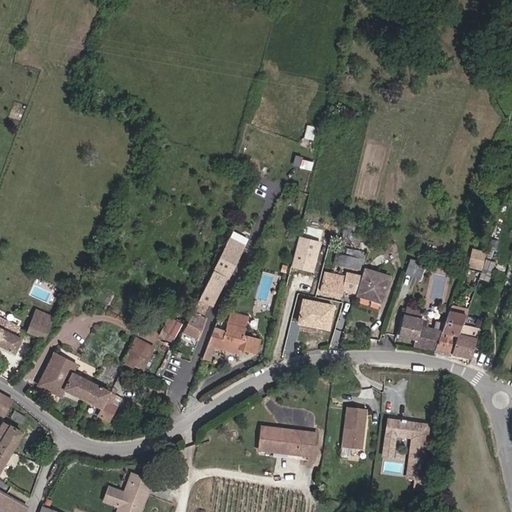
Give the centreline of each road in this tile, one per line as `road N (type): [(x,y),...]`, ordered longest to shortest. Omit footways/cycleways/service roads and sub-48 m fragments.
road 1 (unclassified): [(0,388),(100,446),(139,445),(299,356),(372,346),(494,375),(502,398)]
road 2 (unknown): [(173,426),(217,312)]
